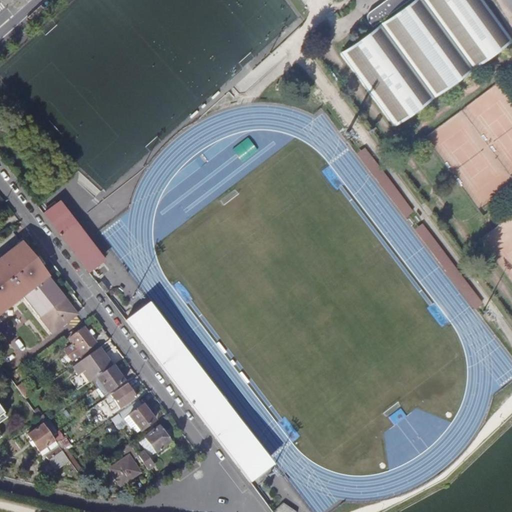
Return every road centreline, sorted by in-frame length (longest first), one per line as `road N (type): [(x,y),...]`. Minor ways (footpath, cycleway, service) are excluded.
road 1 (residential): [(0,183),(206,453),(226,486),(219,495)]
road 2 (residential): [(0,485),(117,507),(219,495)]
